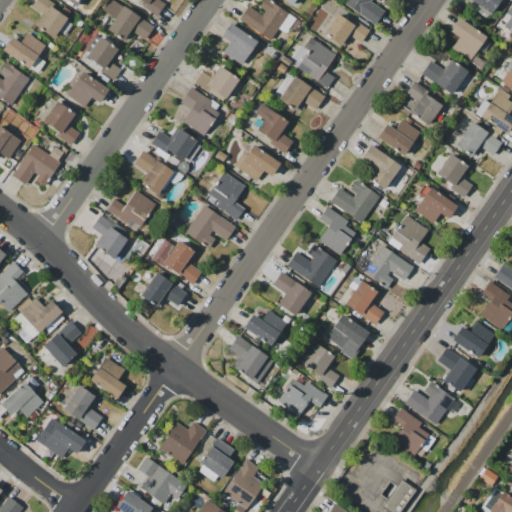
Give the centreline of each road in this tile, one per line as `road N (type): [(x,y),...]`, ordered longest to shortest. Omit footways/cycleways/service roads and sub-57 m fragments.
road 1 (residential): [(431,0),(81,511)]
road 2 (residential): [(0,211),(155,353),(317,469)]
road 3 (tertiary): [(511,190),(286,511)]
road 4 (residential): [(209,0),(41,242)]
